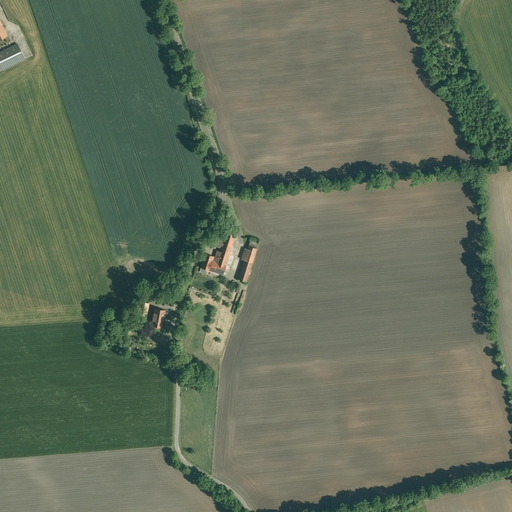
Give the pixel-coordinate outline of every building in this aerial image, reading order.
[(0,20),(0,40),(8,36),(0,20)] [(16,44),(0,51),(0,67),(2,71),(24,59),(16,44)] [(220,251),(217,250),(215,257),(214,261),(211,271),(223,275),(235,235),(226,232),(225,237),(212,233),(209,244),(221,248),(220,251)] [(247,249),(244,260),(238,279),(246,282),(259,242),(250,239),(247,249)] [(213,256),(205,254),(201,268),(200,272),(205,274),(207,270),(211,271),(214,261),(212,260),(213,256)] [(149,303),(141,301),(139,312),(138,312),(136,325),(140,326),(140,322),(141,322),(142,313),(146,314),(149,303)] [(165,310),(155,308),(151,325),(162,327),(165,310)]
